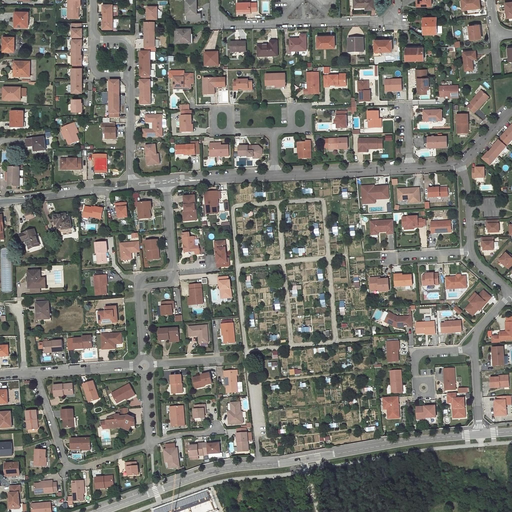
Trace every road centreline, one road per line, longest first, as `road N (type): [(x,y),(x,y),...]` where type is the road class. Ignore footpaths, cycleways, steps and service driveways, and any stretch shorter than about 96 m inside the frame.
road 1 (unclassified): [(480,434),(207,472),(99,511)]
road 2 (residential): [(35,373),(66,464),(83,467),(150,444)]
road 3 (residential): [(408,169),(274,175)]
road 4 (residential): [(0,202),(132,185)]
road 5 (residential): [(286,23),(396,20),(396,0)]
